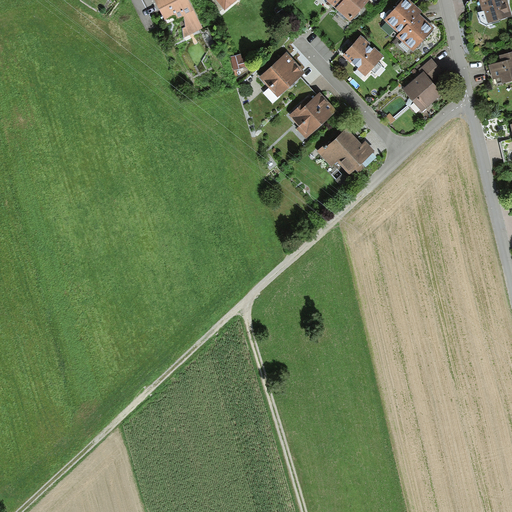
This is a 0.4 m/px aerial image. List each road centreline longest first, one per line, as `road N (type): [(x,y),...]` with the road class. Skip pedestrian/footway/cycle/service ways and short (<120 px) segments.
road 1 (track): [(368,186),(16,511)]
road 2 (track): [(249,294),(304,511)]
road 3 (residential): [(511,283),(468,99)]
road 4 (residential): [(401,153),(302,43)]
